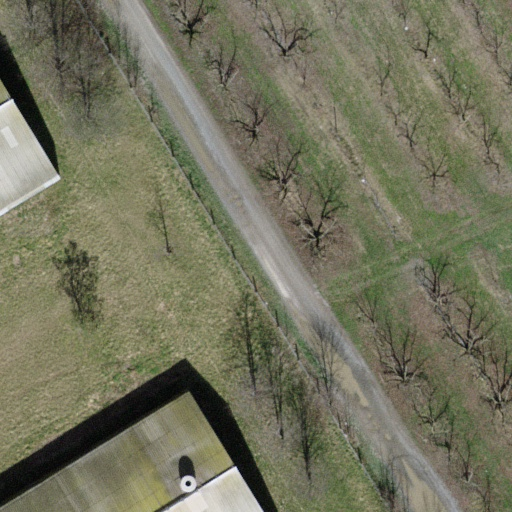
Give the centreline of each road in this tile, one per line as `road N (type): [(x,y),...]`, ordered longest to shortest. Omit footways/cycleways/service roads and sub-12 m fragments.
road 1 (track): [(425,511),(113,0)]
road 2 (track): [(288,287),(511,190)]
